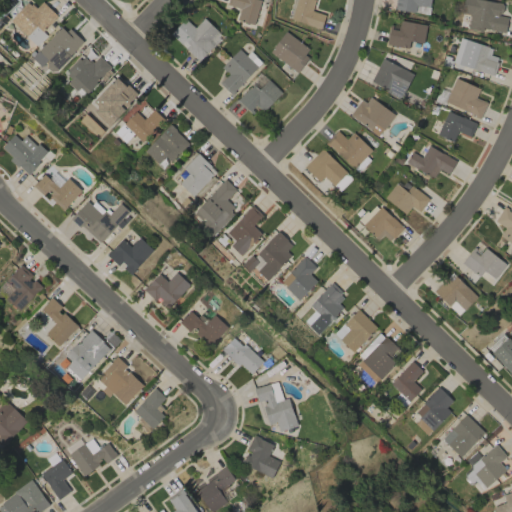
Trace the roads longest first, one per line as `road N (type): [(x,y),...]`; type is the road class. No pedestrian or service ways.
road 1 (residential): [(88,0),(511,414)]
road 2 (residential): [(102,511),(185,452),(223,410),(0,198)]
road 3 (residential): [(511,122),(478,190),(393,292)]
road 4 (residential): [(365,0),(339,79),(263,171)]
